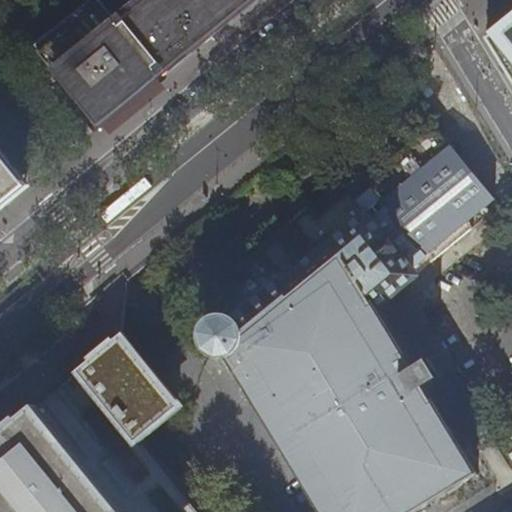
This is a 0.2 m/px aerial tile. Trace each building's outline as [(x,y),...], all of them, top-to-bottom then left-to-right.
[(141,0),(65,64),(95,101),(112,122),(132,105),(153,87),(176,69),(215,36),(258,1),(258,0),(141,0)] [(511,17),(504,24),(488,37),(492,42),(509,70),(511,75),(511,17)] [(439,133),(431,124),(425,129),(406,144),(317,217),(309,208),(238,265),(224,277),(226,292),(211,296),(216,316),(212,318),(207,322),(205,325),(203,331),(202,337),(205,344),(207,347),(214,354),(219,357),(226,357),(230,356),(324,511),(413,511),(478,473),(470,460),(447,422),(425,386),(438,378),(427,360),(414,367),(409,358),(395,335),(377,306),(370,294),(395,274),(399,278),(495,199),(482,184),(439,133)] [(0,203),(20,187),(5,168),(0,162),(0,203)] [(197,511),(140,441),(180,408),(123,337),(116,343),(100,357),(84,370),(63,387),(5,434),(0,438),(0,511),(197,511)]
